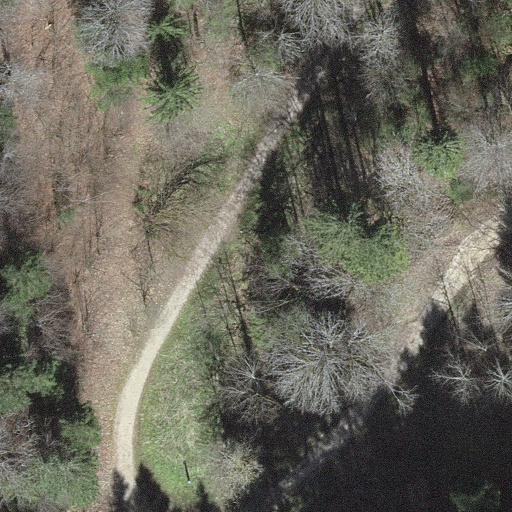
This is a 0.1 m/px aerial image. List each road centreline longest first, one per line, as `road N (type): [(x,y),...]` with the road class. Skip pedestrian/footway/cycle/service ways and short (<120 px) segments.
road 1 (track): [(353,0),(145,358),(124,426),(126,487),(138,511)]
road 2 (track): [(128,404),(118,299),(130,185),(185,0)]
road 3 (track): [(251,511),(395,373),(463,269),(511,225)]
